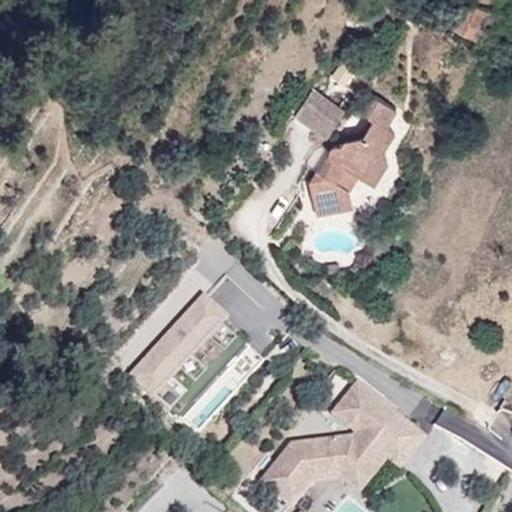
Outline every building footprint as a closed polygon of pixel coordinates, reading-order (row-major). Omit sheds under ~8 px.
[(460,0),(449,27),(484,43),(496,12),(490,9),(494,0),(471,0),(471,2),(467,0),(460,0)] [(341,111),(311,94),(297,118),(327,134),(341,111)] [(327,175),(319,169),(318,169),(310,181),(318,215),(354,206),(352,189),(338,181),(347,167),(359,176),(364,168),(389,164),(386,148),(396,131),(388,127),(398,111),(379,99),(366,119),(372,124),(364,135),(347,139),(342,144),(337,143),(334,145),(328,154),(336,161),(327,175)] [(328,154),(319,169),(327,175),(336,161),(328,154)] [(376,185),(389,164),(364,168),(359,176),(376,185)] [(338,181),(352,189),(359,176),(347,167),(338,181)] [(206,298),(135,377),(181,419),(248,345),(224,323),(228,318),(206,298)] [(429,435),(358,379),(332,412),(360,434),(294,442),(261,481),(292,508),(316,481),(305,471),(314,460),(354,456),(377,474),(389,458),(380,451),(389,440),(412,458),(429,435)] [(412,458),(389,440),(380,451),(389,458),(403,469),(412,458)] [(377,474),(354,456),(314,460),(305,471),(316,481),(343,478),(361,493),(377,474)]
